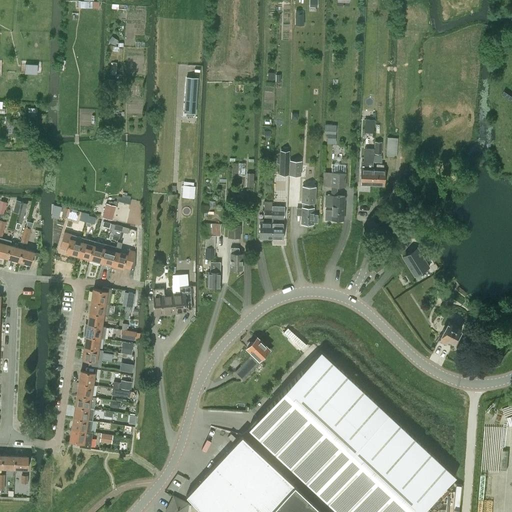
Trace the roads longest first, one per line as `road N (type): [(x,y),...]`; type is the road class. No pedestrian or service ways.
road 1 (tertiary): [(135,511),(176,455),(196,389),(220,347),(284,295),(312,290),(351,303),(451,381),(488,385),(511,377)]
road 2 (residential): [(6,437),(54,441),(81,281)]
road 3 (residential): [(6,437),(13,277)]
